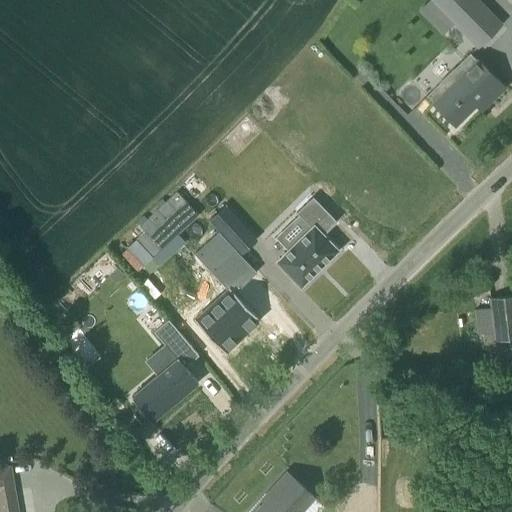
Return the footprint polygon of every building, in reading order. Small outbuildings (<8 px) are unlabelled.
[(432,0),(478,45),(501,23),(477,0),(432,0)] [(426,95),(455,124),(485,95),(490,100),(504,87),(477,59),(470,52),(426,95)] [(246,213),(252,196),(236,189),(229,206),(246,213)] [(158,247),(197,216),(177,191),(138,222),(158,247)] [(301,284),(337,249),(322,235),(337,221),(313,196),(296,212),(298,214),(312,227),(288,250),(277,260),(301,284)] [(243,225),(224,205),(210,219),(229,239),(243,225)] [(197,321),(227,354),(262,321),(237,294),(259,274),(221,233),(197,256),(229,291),(197,321)] [(136,238),(127,247),(144,264),(153,256),(136,238)] [(118,268),(110,275),(115,281),(123,273),(118,268)] [(511,294),(490,297),(491,305),(473,307),(477,333),(494,331),(495,340),(511,338),(511,294)] [(145,413),(154,423),(200,384),(187,369),(200,357),(170,322),(156,334),(179,361),(134,399),(142,410),(141,411),(143,414),(145,413)] [(0,511),(18,511),(10,465),(0,466),(0,511)] [(297,511),(312,496),(287,473),(270,492),(272,494),(255,511),(297,511)]
